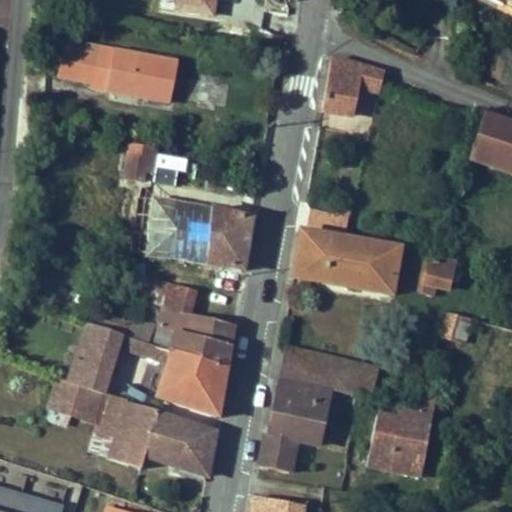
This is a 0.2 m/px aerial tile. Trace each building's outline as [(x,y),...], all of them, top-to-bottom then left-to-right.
[(88,72),(95,37),(73,33),(67,67),(88,72)] [(109,40),(95,37),(88,72),(104,74),(109,40)] [(189,55),(109,40),(104,74),(103,80),(181,95),(189,55)] [(490,42),(485,59),(506,66),(510,48),(505,47),(490,42)] [(377,87),(382,67),(354,59),(343,56),(335,55),(330,56),(329,67),(322,106),(353,111),(359,83),(377,87)] [(511,121),(487,113),(485,116),(468,163),(511,176),(511,121)] [(133,141),(158,145),(160,137),(135,132),(133,141)] [(149,146),(133,143),(129,168),(145,170),(149,146)] [(158,190),(145,170),(142,187),(158,190)] [(340,205),(344,189),(308,183),(306,200),(340,205)] [(158,190),(142,187),(135,251),(254,266),(263,209),(158,190)] [(339,236),(299,229),(290,280),(389,298),(397,248),(339,236)] [(428,236),(401,231),(394,268),(430,276),(433,270),(445,272),(450,242),(428,236)] [(149,269),(142,291),(171,300),(199,309),(205,286),(149,269)] [(468,299),(441,293),(434,319),(461,324),(468,299)] [(199,309),(171,300),(164,320),(132,317),(99,307),(95,320),(236,363),(244,322),(199,309)] [(95,320),(93,319),(75,379),(115,391),(127,348),(173,362),(166,395),(228,413),(236,363),(95,320)] [(335,340),(281,328),(275,361),(329,372),(335,340)] [(375,349),(335,340),(329,372),(354,377),(368,380),(375,349)] [(329,372),(275,361),(258,449),(288,455),(296,422),(320,426),(329,372)] [(431,375),(417,373),(409,396),(376,390),(364,451),(419,459),(431,375)] [(75,379),(63,376),(54,405),(105,420),(126,426),(134,397),(115,391),(75,379)] [(226,425),(134,397),(126,426),(118,454),(147,463),(151,455),(216,475),(226,425)] [(126,426),(105,420),(98,449),(118,454),(126,426)] [(59,511),(61,506),(0,490),(0,511),(59,511)]
